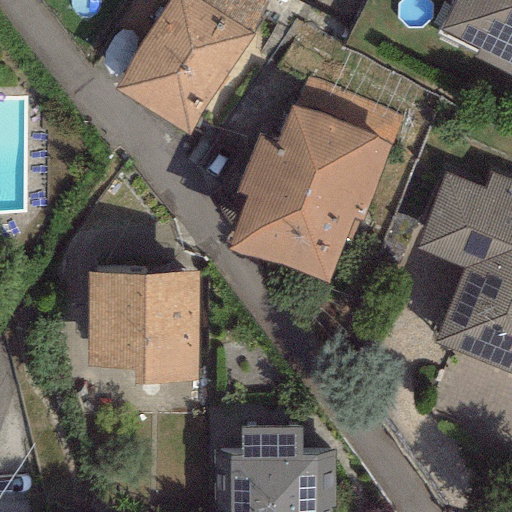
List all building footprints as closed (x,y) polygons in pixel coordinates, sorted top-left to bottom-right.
[(124,68),(170,0),(137,0),(102,53),(124,68)] [(185,109),(240,27),(237,25),(251,0),(170,0),(122,71),(185,109)] [(511,0),(463,0),(455,17),(489,34),(485,42),(511,55),(511,0)] [(383,142),(293,106),(279,140),(262,134),(246,175),(260,181),(243,221),(328,256),(350,203),(357,206),(383,142)] [(488,195),(448,179),(427,231),(474,250),(444,326),(511,353),(511,186),(494,179),(488,195)] [(188,359),(190,265),(93,264),(92,343),(140,344),(140,358),(188,359)] [(35,376),(59,372),(55,319),(32,323),(35,376)] [(293,448),(292,421),(245,422),(246,448),(219,447),(219,511),(326,511),(326,448),(293,448)]
